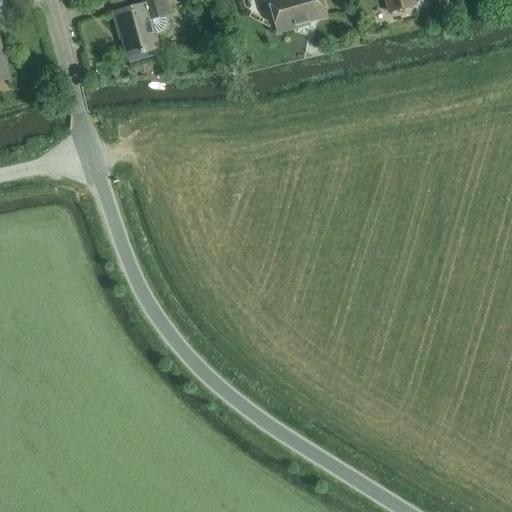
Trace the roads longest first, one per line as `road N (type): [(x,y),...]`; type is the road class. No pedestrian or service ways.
road 1 (tertiary): [(405,511),(275,429),(178,345),(120,243),(91,155)]
road 2 (tertiary): [(91,155),(49,0)]
